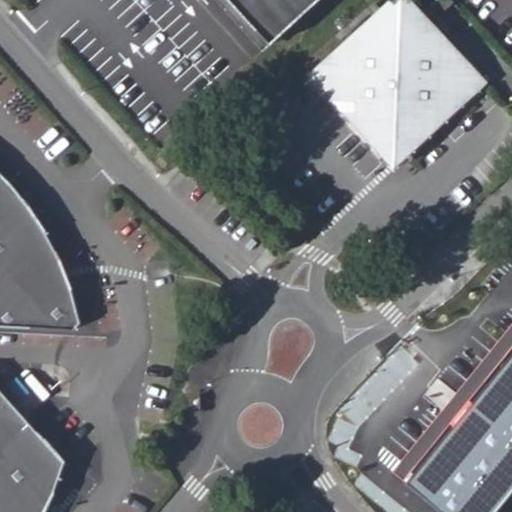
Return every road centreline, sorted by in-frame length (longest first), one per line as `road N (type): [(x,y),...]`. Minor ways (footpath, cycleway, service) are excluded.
road 1 (residential): [(214,256),(0,31)]
road 2 (unknown): [(390,310),(446,342),(346,453)]
road 3 (residential): [(511,186),(378,323)]
road 4 (unknown): [(0,350),(51,355),(134,342)]
road 5 (unknown): [(446,342),(494,289),(454,245)]
